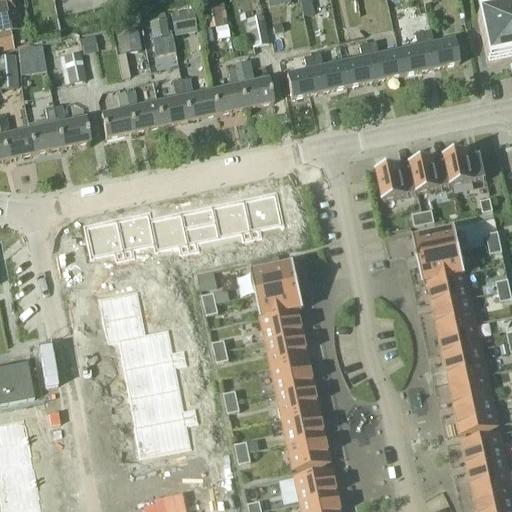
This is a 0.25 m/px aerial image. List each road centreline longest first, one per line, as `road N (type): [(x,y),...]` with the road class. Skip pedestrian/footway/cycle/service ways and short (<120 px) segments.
road 1 (residential): [(410,511),(330,152)]
road 2 (residential): [(31,214),(330,152)]
road 3 (residential): [(31,214),(93,511)]
road 4 (residential): [(330,152),(511,118)]
